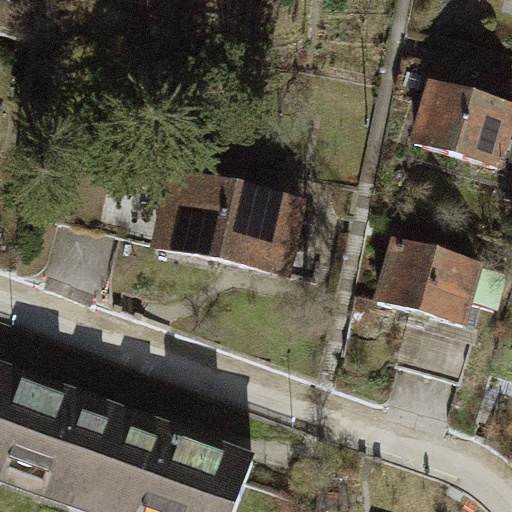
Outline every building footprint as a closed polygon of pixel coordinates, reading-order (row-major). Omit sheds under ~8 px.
[(511,100),(441,85),(427,144),(511,164),(511,100)] [(34,113),(0,100),(0,208),(2,210),(34,113)] [(333,196),(193,167),(177,252),(317,276),(333,196)] [(505,264),(414,239),(400,304),(492,328),(505,264)] [(275,511),(288,462),(16,358),(0,414),(0,466),(126,511),(275,511)]
